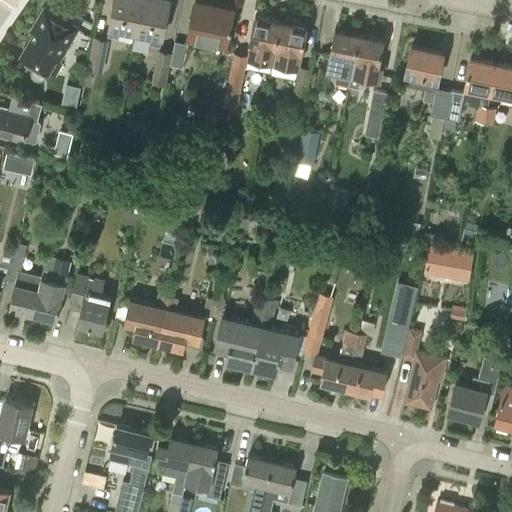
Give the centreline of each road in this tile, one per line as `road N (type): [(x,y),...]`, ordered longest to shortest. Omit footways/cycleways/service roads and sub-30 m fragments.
road 1 (residential): [(407,441),(111,368),(79,381)]
road 2 (residential): [(53,511),(80,407),(79,381)]
